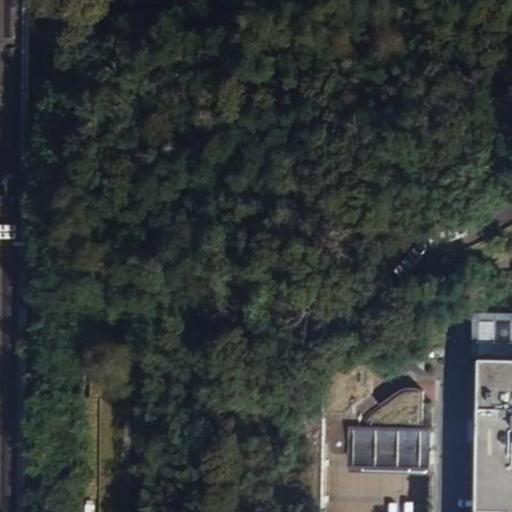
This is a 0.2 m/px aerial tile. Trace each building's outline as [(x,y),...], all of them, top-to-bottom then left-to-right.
[(0,0),(0,145),(24,146),(25,0),(0,0)] [(58,0),(60,13),(75,12),(75,4),(109,2),(109,6),(159,0),(158,0),(58,0)] [(265,42),(247,44),(250,77),(268,76),(268,72),(291,70),(290,58),(266,60),(265,42)] [(491,142),(460,75),(348,126),(368,174),(360,182),(385,222),(402,211),(388,188),(451,159),(458,183),(478,176),(471,151),(491,142)] [(0,511),(20,511),(22,196),(0,196),(0,511)] [(319,286),(334,270),(331,268),(341,259),(331,249),(322,259),(298,236),(284,252),(319,286)] [(511,511),(511,358),(481,358),(479,461),(456,460),(458,381),(430,381),(430,375),(401,370),(401,350),(369,350),(369,357),(245,355),(241,511),(320,511),(322,449),(330,454),(339,454),(346,447),(346,471),(429,472),(428,511),(456,511),(456,499),(479,499),(478,511),(511,511)] [(120,511),(126,359),(80,357),(75,511),(120,511)]
